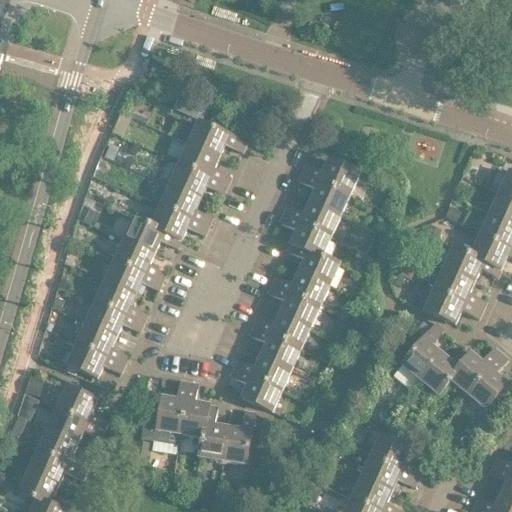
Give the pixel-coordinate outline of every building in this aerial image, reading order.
[(178,97),(172,110),(200,122),(205,110),(178,97)] [(133,113),(130,119),(145,126),(148,120),(133,113)] [(111,135),(122,140),(126,130),(115,125),(111,135)] [(188,147),(218,161),(224,148),(241,156),(245,146),(198,125),(188,147)] [(112,163),(118,150),(108,145),(102,159),(112,163)] [(212,173),(218,161),(188,147),(179,168),(226,189),(230,181),(212,173)] [(301,177),(348,198),(358,177),(328,163),(322,175),(305,167),(301,177)] [(179,168),(169,188),(199,202),(205,190),(222,198),(226,189),(179,168)] [(499,196),(511,202),(511,177),(508,175),(499,196)] [(314,193),(309,205),(339,219),(348,198),(301,177),(297,185),(314,193)] [(194,214),(199,202),(169,188),(160,209),(207,230),(211,222),(194,214)] [(511,202),(499,196),(489,218),(511,228),(511,202)] [(286,209),(282,218),(329,240),(339,219),(309,205),(303,218),(286,209)] [(93,214),(90,212),(83,209),(77,221),(88,226),(93,214)] [(203,239),(207,230),(160,209),(151,228),(181,242),(186,231),(203,239)] [(449,209),(444,220),(455,225),(460,214),(449,209)] [(320,259),(329,240),(282,218),(278,227),(295,235),(290,246),(320,259)] [(511,228),(489,218),(479,239),(511,253),(511,228)] [(181,242),(151,228),(134,220),(123,243),(154,257),(160,245),(176,252),(181,242)] [(436,243),(440,232),(429,227),(424,237),(436,243)] [(511,253),(479,239),(471,258),(501,271),(506,261),(511,263),(511,253)] [(148,270),(154,257),(123,243),(114,265),(161,286),(165,277),(148,270)] [(304,264),(298,276),(328,289),(338,267),(320,259),(290,246),(286,255),(304,264)] [(471,258),(454,250),(443,273),(474,287),(479,275),(496,283),(501,271),(471,258)] [(157,295),(161,286),(114,265),(104,285),(135,299),(140,287),(157,295)] [(411,274),(398,268),(395,274),(408,281),(411,274)] [(443,273),(434,293),(479,314),(481,315),(486,306),(469,299),(474,287),(443,273)] [(403,279),(393,274),(389,284),(399,289),(403,279)] [(318,311),(328,289),(298,276),(293,289),(275,280),(271,289),(318,311)] [(129,311),(135,299),(104,285),(95,306),(142,327),(146,319),(129,311)] [(285,306),(279,318),(309,331),(318,311),(271,289),(267,297),(285,306)] [(481,315),(479,314),(434,293),(424,315),(454,328),(460,316),(477,324),(481,315)] [(64,303),(55,299),(50,310),(59,314),(64,303)] [(138,336),(142,327),(95,306),(85,327),(116,341),(121,329),(138,336)] [(299,352),(309,331),(279,318),(274,330),(255,321),(251,330),(299,352)] [(356,327),(346,322),(343,321),(333,342),(336,343),(346,348),(356,327)] [(424,340),(432,331),(423,324),(416,333),(424,340)] [(123,369),(127,361),(110,353),(116,341),(85,327),(76,348),(123,369)] [(435,328),(401,368),(419,383),(441,357),(429,348),(441,334),(435,328)] [(260,359),(290,373),(299,352),(251,330),(247,339),(266,347),(260,359)] [(76,348),(66,369),(96,383),(102,370),(119,378),(123,369),(76,348)] [(450,365),(441,357),(419,383),(437,398),(449,384),(471,357),(462,350),(450,365)] [(466,398),(479,382),(500,357),(493,351),(480,365),(471,357),(449,384),(466,398)] [(500,357),(479,382),(466,398),(484,413),(485,411),(492,403),(506,386),(495,377),(507,362),(500,357)] [(236,363),(232,372),(280,394),(290,373),(260,359),(255,371),(236,363)] [(247,389),(241,402),(270,415),(280,394),(232,372),(228,381),(247,389)] [(29,378),(24,395),(36,399),(42,383),(29,378)] [(178,448),(179,438),(188,386),(178,384),(175,404),(161,401),(160,407),(146,405),(140,442),(178,448)] [(197,388),(188,386),(179,438),(201,441),(206,408),(194,406),(197,388)] [(56,413),(103,434),(107,426),(90,418),(97,404),(66,390),(56,413)] [(492,403),(485,411),(491,416),(497,408),(492,403)] [(197,460),(221,464),(227,432),(213,429),(216,410),(206,408),(201,441),(197,460)] [(99,443),(103,434),(56,413),(46,433),(77,447),(82,435),(99,443)] [(221,464),(245,468),(253,416),(243,414),(240,434),(227,432),(221,464)] [(265,421),(261,431),(270,434),(274,425),(265,421)] [(9,437),(9,438),(17,441),(20,434),(13,430),(9,437)] [(46,433),(37,454),(85,476),(89,467),(71,459),(77,447),(46,433)] [(411,452),(379,437),(369,460),(418,482),(422,473),(405,465),(411,452)] [(146,462),(148,445),(136,443),(133,460),(146,462)] [(81,485),(85,476),(37,454),(27,475),(58,489),(63,477),(81,485)] [(418,482),(369,460),(360,480),(391,495),(396,482),(414,490),(418,482)] [(511,467),(497,461),(494,470),(511,478),(511,467)] [(501,499),(511,503),(511,478),(494,470),(490,479),(507,487),(501,499)] [(52,501),(58,489),(27,475),(18,496),(36,504),(53,511),(68,511),(70,509),(52,501)] [(391,495),(360,480),(350,501),(374,511),(396,511),(385,507),(391,495)] [(315,504),(321,492),(312,488),(306,500),(315,504)] [(211,511),(213,500),(200,498),(198,510),(211,511)] [(478,503),(474,511),(511,511),(511,503),(501,499),(496,511),(478,503)] [(374,511),(350,501),(345,511),(374,511)]
